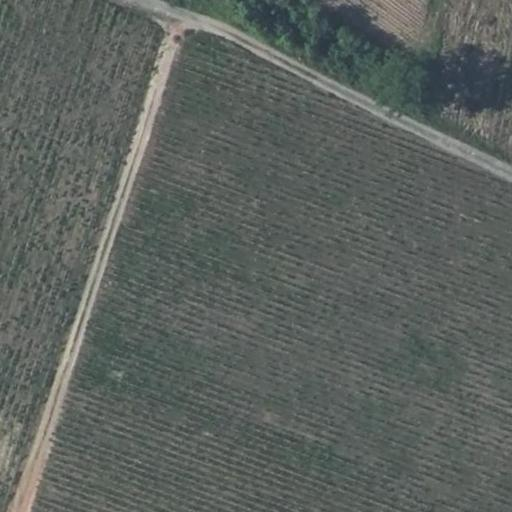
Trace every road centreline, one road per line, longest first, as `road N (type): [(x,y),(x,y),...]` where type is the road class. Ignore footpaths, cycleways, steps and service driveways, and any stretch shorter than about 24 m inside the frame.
road 1 (track): [(175,14),(14,511)]
road 2 (unclassified): [(511,178),(203,25),(136,0)]
